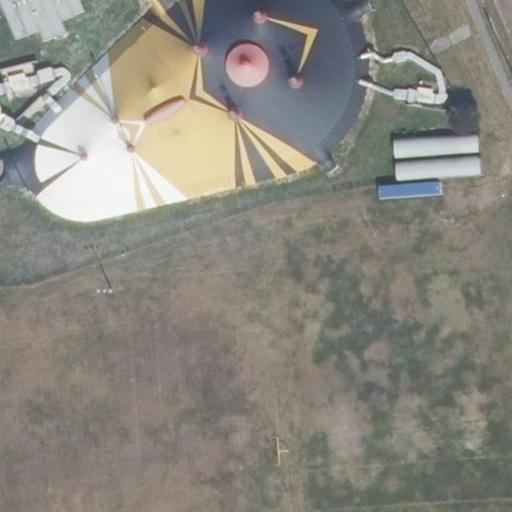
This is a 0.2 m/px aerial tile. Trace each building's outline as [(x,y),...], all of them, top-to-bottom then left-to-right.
[(7,0),(12,14),(18,33),(42,25),(45,37),(69,30),(66,18),(89,11),(86,0),(7,0)] [(162,0),(41,116),(29,135),(22,157),(23,178),(37,202),(52,213),(77,224),(98,221),(283,178),(311,170),(339,146),(356,126),(367,93),(369,64),(366,31),(351,0),(162,0)] [(35,76),(3,108),(23,128),(55,96),(35,76)] [(429,81),(420,95),(445,111),(454,96),(429,81)] [(480,136),(395,141),(397,159),(481,154),(480,136)] [(397,163),(398,181),(482,176),(481,158),(397,163)]
